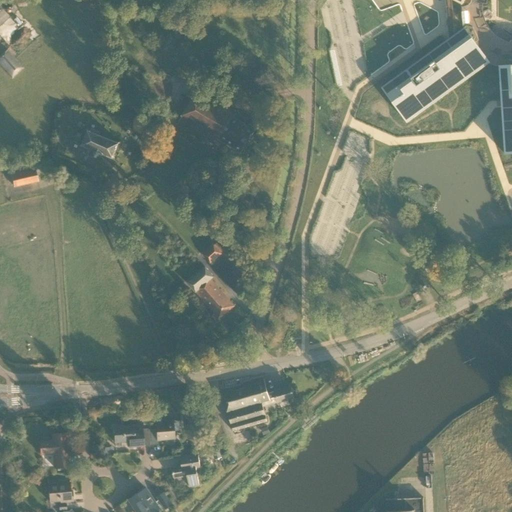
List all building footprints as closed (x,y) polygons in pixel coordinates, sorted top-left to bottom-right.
[(511,0),(445,0),(449,38),(382,86),(407,122),(490,63),(499,66),(505,152),(511,151),(511,0)] [(0,55),(0,66),(11,78),(23,67),(7,49),(0,55)] [(254,130),(233,117),(236,112),(198,88),(178,120),(206,137),(207,136),(214,140),(216,137),(241,152),(254,130)] [(98,152),(113,157),(119,143),(99,135),(90,131),(88,131),(82,145),(94,150),(93,153),(97,155),(98,152)] [(38,181),(33,163),(10,168),(14,187),(38,181)] [(201,253),(210,263),(222,253),(212,243),(201,253)] [(361,247),(362,272),(399,270),(397,245),(361,247)] [(216,321),(233,305),(211,279),(213,276),(205,266),(187,282),(214,313),(211,316),(216,321)] [(275,391),(267,393),(263,378),(220,391),(232,431),(267,421),(261,402),(270,399),(269,398),(276,396),(278,401),(293,397),(290,386),(274,390),(275,391)] [(215,403),(208,405),(218,434),(225,431),(215,403)] [(148,429),(149,443),(157,442),(157,439),(173,438),(171,416),(155,418),(156,429),(148,429)] [(149,443),(148,429),(147,429),(133,430),(132,425),(113,427),(114,442),(128,441),(129,446),(148,445),(148,443),(149,443)] [(40,454),(53,453),(54,468),(70,466),(67,432),(51,434),(52,439),(39,441),(40,454)] [(215,460),(223,457),(220,449),(212,451),(215,460)] [(187,475),(189,486),(199,485),(196,469),(200,468),(198,452),(180,455),(181,465),(171,467),(173,477),(187,475)] [(73,494),(70,494),(69,482),(47,483),(49,501),(60,500),(60,502),(74,501),(73,494)] [(127,499),(135,511),(153,511),(159,508),(144,487),(127,499)] [(155,497),(164,510),(171,505),(163,492),(155,497)] [(423,511),(423,498),(386,499),(373,511),(423,511)]
